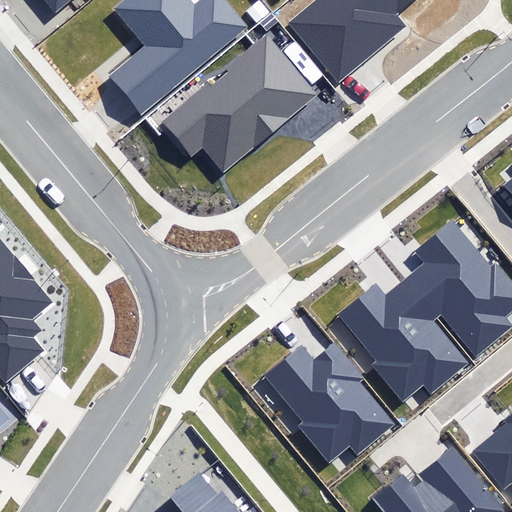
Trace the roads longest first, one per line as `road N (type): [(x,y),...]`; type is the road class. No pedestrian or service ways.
road 1 (residential): [(511,62),(244,274),(166,302)]
road 2 (residential): [(0,87),(135,249),(166,302)]
road 3 (residential): [(57,511),(156,363),(166,302)]
